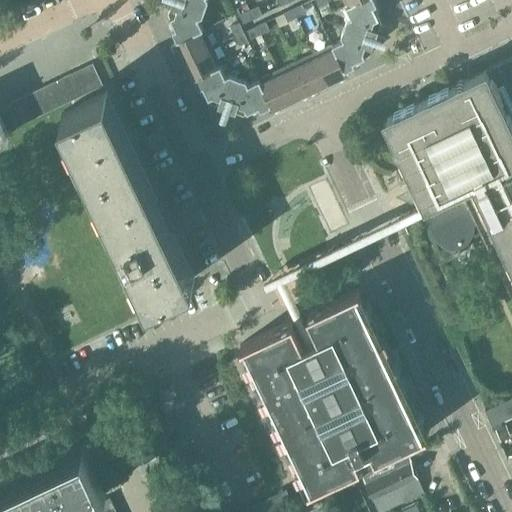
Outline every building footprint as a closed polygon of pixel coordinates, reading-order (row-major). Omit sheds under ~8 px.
[(172,0),(168,12),(176,28),(198,17),(203,15),(205,7),(186,0),(172,0)] [(344,0),(351,15),(374,5),(377,3),(375,0),(344,0)] [(302,3),(293,7),(297,16),(306,11),(302,3)] [(258,5),(249,9),(253,18),(262,13),(258,5)] [(347,18),(344,26),(384,40),(385,37),(376,34),(381,20),(374,5),(351,15),(347,18)] [(297,16),(293,7),(284,12),(288,20),(297,16)] [(253,18),(249,9),(240,13),(244,22),(253,18)] [(174,51),(179,61),(212,46),(198,17),(176,28),(172,29),(176,39),(173,41),(178,49),(174,51)] [(265,20),(256,25),(260,33),(269,29),(265,20)] [(231,26),(235,35),(244,31),(239,22),(231,26)] [(260,33),(256,25),(247,29),(251,38),(260,33)] [(341,34),(343,38),(353,61),(369,53),(374,40),(383,43),(384,40),(344,26),(341,34)] [(244,31),(235,35),(239,44),(248,40),(244,31)] [(343,38),(314,52),(330,85),(340,80),(338,77),(347,73),(345,69),(355,64),(353,61),(343,38)] [(200,87),(203,85),(225,75),(212,46),(179,61),(184,72),(187,70),(191,79),(195,77),(200,87)] [(314,52),(296,61),(310,90),(318,86),(319,90),(330,85),(314,52)] [(474,228),(475,220),(477,219),(511,293),(511,56),(494,65),(494,66),(487,69),(486,69),(386,116),(397,138),(394,141),(395,145),(398,148),(402,148),(419,184),(412,188),(418,200),(425,197),(426,201),(434,197),(438,204),(436,206),(434,209),(432,211),(431,215),(431,218),(430,222),(431,225),(432,228),(433,232),(437,237),(443,241),(450,243),(456,243),(464,240),(470,235),(474,228)] [(296,61),(278,69),(293,102),(303,97),(302,94),(310,90),(296,61)] [(93,62),(82,67),(92,89),(103,84),(93,62)] [(82,67),(71,72),(82,94),(92,89),(82,67)] [(278,69),(248,83),(259,105),(261,109),(271,104),(272,108),(281,104),(283,107),(293,102),(278,69)] [(71,72),(61,77),(71,99),(82,94),(71,72)] [(221,115),(223,116),(238,76),(230,73),(225,75),(203,85),(211,101),(224,106),(221,115)] [(238,76),(223,116),(227,117),(230,108),(243,113),(259,105),(248,83),(246,79),(238,76)] [(61,77),(50,82),(61,104),(71,99),(61,77)] [(50,82),(40,88),(50,109),(61,104),(50,82)] [(40,88),(29,93),(39,114),(50,109),(40,88)] [(61,113),(149,299),(194,277),(194,276),(193,276),(107,92),(106,91),(61,113)] [(29,93),(19,98),(29,119),(39,114),(29,93)] [(29,119),(19,98),(8,103),(18,125),(29,119)] [(7,130),(0,115),(0,138),(9,134),(7,130)] [(412,195),(408,184),(393,190),(397,201),(412,195)] [(425,197),(418,200),(259,276),(264,286),(275,281),(292,318),(294,323),(305,317),(286,276),(438,204),(434,197),(426,201),(425,197)] [(242,345),(245,343),(311,484),(309,485),(310,487),(361,462),(357,454),(372,447),(376,456),(428,431),(427,429),(424,430),(358,290),(361,289),(360,287),(308,311),(310,315),(305,317),(294,323),(292,318),(241,343),(242,345)] [(511,396),(485,409),(492,425),(511,415),(511,396)] [(0,483),(0,511),(55,511),(106,489),(85,444),(0,483)] [(366,481),(379,511),(424,490),(412,460),(366,481)] [(284,488),(243,507),(245,511),(270,511),(291,502),(284,488)] [(88,506),(90,511),(104,511),(115,507),(110,496),(88,506)] [(397,511),(423,511),(418,501),(397,510),(397,511)]
